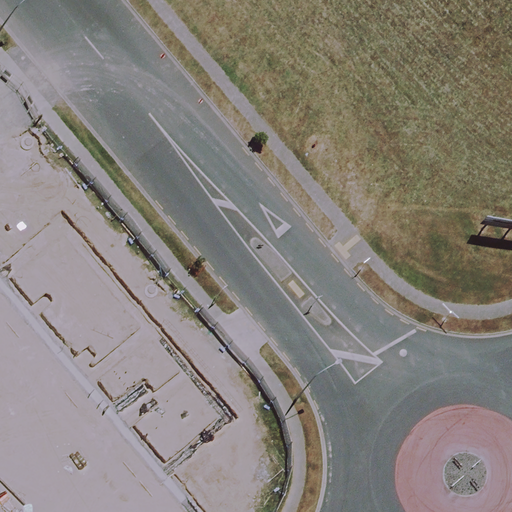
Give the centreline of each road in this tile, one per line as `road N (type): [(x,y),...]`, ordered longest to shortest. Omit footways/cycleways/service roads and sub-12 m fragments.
road 1 (unclassified): [(398,407),(57,0)]
road 2 (tertiary): [(398,407),(453,382),(511,394)]
